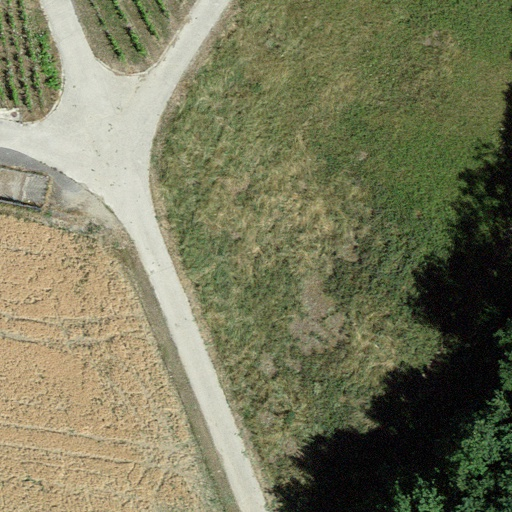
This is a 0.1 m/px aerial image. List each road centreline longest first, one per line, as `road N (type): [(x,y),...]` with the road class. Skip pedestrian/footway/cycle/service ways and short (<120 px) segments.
road 1 (track): [(257,511),(53,0)]
road 2 (unclassified): [(0,142),(115,164),(220,0)]
